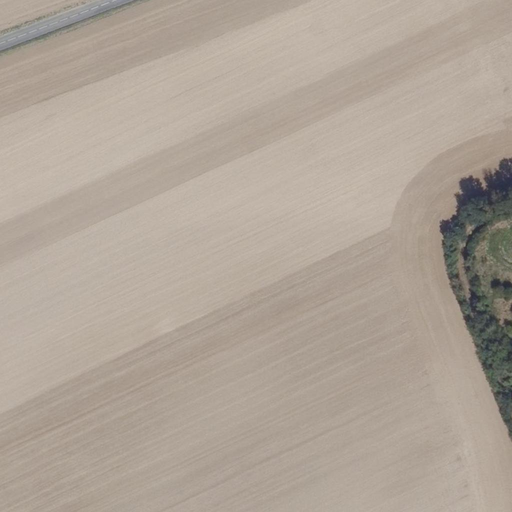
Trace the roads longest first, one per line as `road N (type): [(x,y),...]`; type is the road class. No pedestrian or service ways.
road 1 (track): [(511,195),(465,222),(455,261),(511,408)]
road 2 (tertiary): [(0,43),(120,0)]
